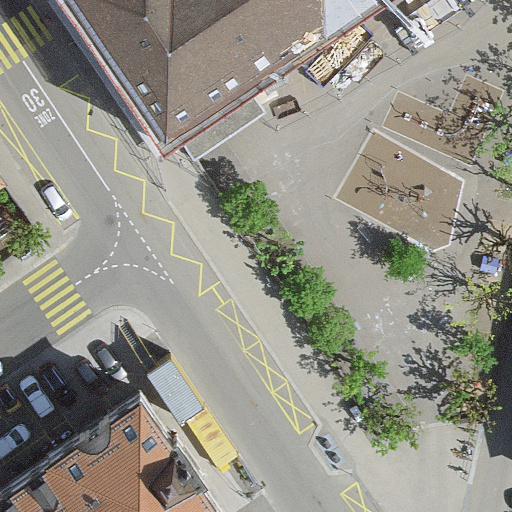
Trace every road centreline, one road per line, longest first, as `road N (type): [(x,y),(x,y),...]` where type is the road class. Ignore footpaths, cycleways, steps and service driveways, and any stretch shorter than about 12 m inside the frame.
road 1 (residential): [(331,511),(137,240)]
road 2 (residential): [(137,240),(0,32)]
road 3 (residential): [(0,333),(137,240)]
